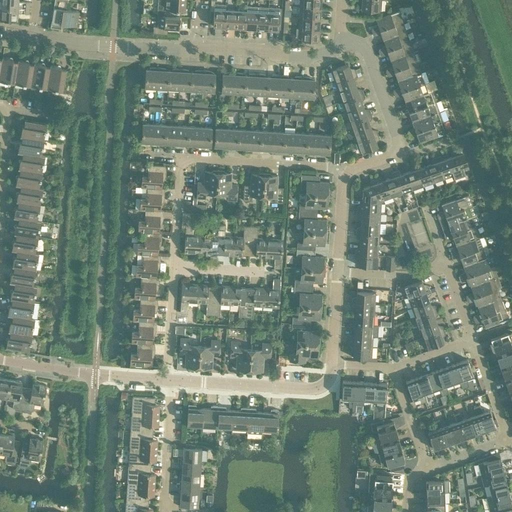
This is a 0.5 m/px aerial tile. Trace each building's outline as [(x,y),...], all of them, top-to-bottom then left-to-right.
[(0,0),(0,6),(29,8),(29,2),(18,2),(18,0),(0,0)] [(66,10),(67,0),(54,0),(50,27),(61,29),(61,28),(60,28),(61,24),(76,27),(79,12),(66,10)] [(159,9),(159,16),(173,17),(173,16),(173,10),(185,11),(185,0),(164,0),(163,9),(159,9)] [(381,0),(356,0),(357,2),(362,2),(361,10),(367,10),(367,15),(375,15),(378,13),(378,11),(381,11),(381,0)] [(213,26),(224,27),(225,10),(225,5),(214,4),(213,26)] [(29,8),(0,6),(0,19),(17,20),(17,14),(29,14),(29,8)] [(246,28),(256,29),(258,7),(247,6),(247,11),(246,28)] [(256,29),(267,30),(268,8),(258,7),(256,29)] [(300,7),(299,17),(320,19),(320,8),(300,7)] [(268,8),(267,30),(278,30),(280,8),(268,8)] [(224,27),(235,28),(236,11),(225,10),(224,27)] [(235,28),(246,28),(247,11),(236,11),(235,28)] [(379,30),(403,22),(399,11),(376,19),(379,28),(379,30)] [(173,17),(159,16),(158,27),(153,27),(153,34),(167,34),(168,28),(179,29),(180,17),(173,16),(173,17)] [(299,17),(299,28),(319,30),(320,19),(299,17)] [(379,28),(374,29),(376,34),(380,32),(383,40),(407,32),(403,22),(379,30),(379,28)] [(319,30),(299,28),(298,39),(318,41),(319,30)] [(387,50),(410,42),(407,32),(383,40),(386,48),(387,50)] [(386,48),(382,49),(383,54),(387,52),(390,61),(414,52),(410,42),(387,50),(386,48)] [(394,71),(417,62),(422,61),(418,51),(414,52),(390,61),(393,69),(394,71)] [(7,82),(15,84),(18,62),(13,61),(13,59),(2,57),(2,59),(0,72),(0,80),(7,82)] [(23,85),(31,86),(34,64),(29,63),(29,62),(18,60),(18,62),(15,84),(15,83),(23,84),(23,85)] [(39,87),(47,89),(50,67),(45,66),(45,64),(34,62),(34,64),(31,86),(39,87)] [(389,70),(391,75),(395,73),(397,81),(421,73),(417,62),(394,71),(393,69),(389,70)] [(331,70),(335,81),(356,73),(355,69),(351,71),(348,64),(337,68),(331,70)] [(50,67),(47,89),(47,88),(55,89),(55,90),(63,91),(67,70),(61,69),(61,67),(50,65),(50,67)] [(145,87),(156,88),(158,67),(149,68),(149,69),(146,69),(145,87)] [(156,88),(168,88),(169,70),(166,70),(166,69),(158,67),(156,88)] [(168,88),(179,89),(180,69),(172,69),(172,71),(169,70),(168,88)] [(179,89),(191,90),(192,72),(188,72),(189,70),(180,69),(179,89)] [(191,90),(202,90),(203,70),(195,70),(195,72),(192,72),(191,90)] [(203,70),(202,90),(214,91),(215,73),(211,73),(211,71),(203,70)] [(401,91),(425,83),(429,81),(425,71),(421,73),(397,81),(400,89),(401,91)] [(221,92),(233,92),(234,72),(226,72),(226,74),(222,74),(221,92)] [(233,92),(244,93),(246,75),(242,75),(242,73),(234,72),(233,92)] [(244,93),(256,94),(257,73),(249,74),(249,75),(246,75),(244,93)] [(256,94),(267,94),(268,76),(265,76),(265,75),(257,73),(256,94)] [(335,81),(338,91),(356,85),(353,78),(358,77),(356,73),(335,81)] [(267,94),(279,95),(280,75),(272,75),(272,77),(268,76),(267,94)] [(279,95),(290,96),(291,78),(288,78),(288,76),(280,75),(279,95)] [(290,96),(302,96),(303,76),(295,76),(295,78),(291,78),(290,96)] [(303,76),(302,96),(314,97),(314,87),(315,79),(311,79),(311,77),(303,76)] [(405,101),(428,93),(432,91),(429,81),(425,83),(401,91),(400,89),(396,90),(398,95),(402,93),(405,101)] [(338,91),(342,101),(364,93),(362,90),(358,91),(356,85),(338,91)] [(408,111),(432,103),(436,102),(432,91),(428,93),(405,101),(408,109),(408,111)] [(342,101),(345,111),(363,105),(360,99),(365,97),(364,93),(342,101)] [(332,104),(329,94),(322,96),(325,107),(332,104)] [(409,114),(412,122),(440,112),(436,102),(432,103),(408,111),(408,109),(403,110),(405,115),(409,114)] [(345,111),(349,121),(371,114),(369,110),(365,112),(363,105),(345,111)] [(412,122),(415,130),(416,132),(443,122),(440,112),(412,122)] [(349,121),(352,132),(370,125),(368,119),(372,117),(371,114),(349,121)] [(20,136),(22,137),(22,136),(44,140),(43,139),(45,132),(47,123),(25,120),(24,126),(22,125),(20,136)] [(411,131),(412,136),(416,134),(419,143),(447,133),(443,122),(416,132),(415,130),(411,131)] [(145,143),(153,145),(154,124),(142,124),(141,142),(145,142),(145,143)] [(161,143),(164,143),(165,125),(154,124),(153,145),(161,144),(161,143)] [(167,145),(175,146),(177,126),(165,125),(164,143),(167,143),(167,145)] [(352,132),(356,142),(378,134),(377,130),(372,132),(370,125),(352,132)] [(184,144),(187,144),(188,126),(177,126),(175,146),(184,146),(184,144)] [(190,146),(198,148),(199,127),(188,126),(187,144),(190,145),(190,146)] [(199,127),(198,148),(206,147),(207,146),(210,146),(211,128),(199,127)] [(217,148),(226,149),(227,129),(215,128),(214,146),(218,146),(217,148)] [(234,147),(237,148),(238,130),(227,129),(226,149),(234,149),(234,147)] [(240,149),(248,151),(250,130),(238,130),(237,148),(240,148),(240,149)] [(257,149),(260,149),(261,131),(250,130),(248,151),(257,150),(257,149)] [(263,151),(271,152),(273,132),(261,131),(260,149),(263,149),(263,151)] [(280,150),(283,150),(284,132),(273,132),(271,152),(280,152),(280,150)] [(286,152),(294,153),(295,133),(284,132),(283,150),(286,151),(286,152)] [(303,152),(306,152),(307,134),(295,133),(294,153),(302,153),(303,152)] [(309,154),(317,155),(318,135),(307,134),(306,152),(309,152),(309,154)] [(378,134),(356,142),(360,153),(362,152),(377,146),(375,139),(379,138),(378,134)] [(318,135),(317,155),(325,155),(325,153),(329,153),(330,135),(318,135)] [(18,152),(23,153),(44,156),(45,156),(41,155),(42,148),(43,148),(44,140),(22,136),(22,137),(21,142),(19,141),(18,152)] [(454,156),(447,158),(453,176),(454,178),(465,174),(464,171),(469,170),(461,148),(452,152),(454,156)] [(18,169),(20,169),(42,172),(41,172),(43,164),(44,156),(23,153),(22,158),(20,158),(18,169)] [(439,156),(436,157),(443,179),(453,176),(447,158),(441,161),(439,156)] [(433,163),(427,165),(433,183),(443,179),(436,157),(432,159),(433,163)] [(419,163),(415,165),(423,186),(433,183),(427,165),(420,168),(419,163)] [(141,188),(147,188),(162,189),(162,188),(163,173),(165,173),(165,166),(149,165),(148,176),(142,176),(141,188)] [(413,170),(406,173),(413,190),(423,186),(415,165),(411,166),(413,170)] [(16,185),(21,186),(21,185),(43,189),(43,188),(39,188),(40,180),(41,180),(42,172),(20,169),(19,174),(17,174),(16,185)] [(205,192),(217,193),(218,170),(213,170),(210,172),(206,172),(206,171),(205,171),(204,183),(198,183),(197,198),(205,198),(205,192)] [(218,170),(217,193),(228,194),(228,200),(236,200),(237,185),(230,185),(231,172),(230,172),(230,173),(226,173),(223,170),(218,170)] [(398,171),(395,172),(402,194),(413,190),(406,173),(400,175),(398,171)] [(392,178),(386,180),(392,197),(402,194),(395,172),(391,173),(392,178)] [(251,195),(263,196),(264,173),(259,173),(256,175),(252,175),(252,174),(251,174),(250,186),(244,186),(243,201),(251,201),(251,195)] [(264,173),(263,196),(274,197),(274,203),(282,203),(283,188),(276,188),(277,175),(276,175),(276,176),(272,176),(270,173),(264,173)] [(307,182),(306,194),(329,195),(329,190),(327,187),(327,184),(328,184),(328,183),(316,182),(316,176),(301,175),(301,182),(307,182)] [(378,178),(374,179),(382,201),(392,197),(386,180),(379,182),(378,178)] [(363,188),(362,200),(381,201),(382,201),(374,179),(370,180),(372,185),(363,188)] [(16,201),(18,202),(18,201),(40,205),(40,204),(39,204),(41,197),(43,189),(21,185),(21,186),(20,191),(18,190),(16,201)] [(140,210),(146,210),(160,211),(160,210),(161,195),(164,195),(164,188),(162,188),(162,189),(147,188),(146,198),(140,198),(140,210)] [(299,205),(299,212),(314,213),(314,207),(327,208),(327,207),(326,207),(326,203),(329,201),(329,195),(306,194),(305,206),(299,205)] [(456,199),(441,204),(444,213),(445,215),(472,205),(468,195),(461,197),(461,195),(459,195),(456,196),(455,197),(456,199)] [(357,207),(357,211),(380,212),(381,201),(362,200),(362,207),(357,207)] [(14,217),(19,218),(40,221),(41,221),(37,220),(38,213),(39,213),(40,205),(18,201),(18,202),(17,207),(15,206),(14,217)] [(444,213),(440,214),(442,219),(446,217),(448,225),(472,217),(476,215),(472,205),(445,215),(444,213)] [(138,232),(144,232),(159,233),(159,232),(160,217),(162,218),(163,210),(160,210),(160,211),(146,210),(145,221),(139,220),(138,232)] [(361,215),(361,222),(379,223),(380,212),(357,211),(357,215),(361,215)] [(304,219),(304,231),(327,233),(327,227),(325,225),(325,221),(326,221),(326,220),(313,219),(314,213),(299,212),(298,219),(304,219)] [(472,217),(448,225),(451,233),(452,235),(476,227),(479,226),(476,215),(472,217)] [(216,256),(217,253),(218,225),(219,217),(212,217),(211,236),(202,235),(200,254),(210,254),(210,256),(216,256)] [(14,234),(16,234),(38,237),(37,237),(39,229),(40,221),(19,218),(18,223),(16,223),(14,234)] [(184,253),(200,254),(202,235),(192,234),(193,219),(186,219),(184,253)] [(356,229),(356,233),(379,234),(379,223),(361,222),(361,229),(356,229)] [(223,255),(233,256),(234,237),(225,236),(225,225),(218,225),(217,253),(223,254),(223,255)] [(243,255),(249,255),(251,227),(244,226),(243,238),(234,237),(233,256),(243,256),(243,255)] [(255,257),(265,258),(266,239),(257,238),(258,227),(251,227),(249,255),(255,256),(255,257)] [(451,233),(447,234),(449,239),(453,237),(456,245),(479,237),(476,227),(452,235),(451,233)] [(297,243),(296,249),(311,250),(311,244),(324,245),(324,244),(324,240),(326,238),(327,233),(304,231),(303,243),(297,243)] [(137,254),(143,254),(157,255),(158,240),(161,240),(161,233),(159,232),(159,233),(144,232),(144,243),(138,242),(137,254)] [(360,237),(360,244),(378,245),(379,234),(356,233),(355,236),(360,237)] [(12,250),(17,251),(17,250),(38,254),(39,253),(35,253),(36,245),(37,245),(38,237),(16,234),(15,239),(13,239),(12,250)] [(479,237),(456,245),(459,254),(459,256),(483,247),(487,246),(483,236),(479,237)] [(266,239),(265,258),(274,258),(274,268),(281,269),(283,240),(266,239)] [(355,250),(354,254),(377,256),(378,245),(360,244),(359,250),(355,250)] [(459,254),(454,255),(456,260),(460,258),(463,266),(486,258),(483,247),(459,256),(459,254)] [(302,257),(301,268),(324,270),(325,264),(322,262),(323,258),(324,258),(324,257),(310,257),(311,250),(296,249),(296,256),(302,257)] [(12,266),(14,267),(14,266),(36,270),(36,269),(35,269),(37,262),(38,254),(17,250),(17,251),(16,256),(14,255),(12,266)] [(135,276),(141,277),(141,276),(156,277),(157,262),(159,262),(160,255),(157,255),(143,254),(142,265),(136,265),(135,276)] [(377,256),(354,254),(354,258),(359,258),(358,266),(377,267),(377,256)] [(394,257),(387,256),(386,270),(393,271),(394,257)] [(486,258),(463,266),(466,274),(467,276),(490,268),(486,258)] [(10,282),(15,283),(36,286),(37,286),(33,285),(34,278),(35,278),(36,270),(14,266),(14,267),(13,272),(11,271),(10,282)] [(466,274),(462,275),(463,280),(467,278),(470,286),(494,278),(497,277),(494,267),(490,268),(467,276),(466,274)] [(295,280),(294,286),(308,287),(309,281),(322,282),(322,281),(321,281),(321,277),(324,275),(324,270),(301,268),(301,280),(295,280)] [(134,298),(140,299),(140,298),(154,299),(155,284),(158,284),(158,277),(156,277),(141,276),(141,277),(141,287),(135,287),(134,298)] [(494,278),(470,286),(473,295),(474,297),(497,288),(501,287),(497,277),(494,278)] [(272,289),(263,288),(262,307),(279,308),(280,279),(273,278),(272,289)] [(404,286),(408,297),(430,289),(428,286),(424,287),(421,280),(404,286)] [(10,299),(12,299),(34,302),(33,302),(35,294),(36,286),(15,283),(14,288),(12,288),(10,299)] [(188,302),(197,303),(199,284),(182,283),(180,313),(187,313),(188,302)] [(206,315),(213,315),(215,286),(208,286),(208,285),(199,284),(197,303),(207,303),(206,315)] [(221,304),(230,305),(231,286),(221,285),(221,287),(215,286),(213,315),(220,315),(221,304)] [(238,317),(245,317),(247,288),(241,288),(241,287),(231,286),(230,305),(239,305),(238,317)] [(300,294),(299,305),(322,307),(322,301),(320,299),(320,295),(321,295),(321,294),(308,294),(308,287),(294,286),(294,287),(291,287),(291,291),(294,292),(294,293),(300,294)] [(247,288),(245,317),(252,317),(253,306),(262,307),(263,288),(253,287),(253,289),(247,288)] [(473,295),(469,296),(471,301),(475,299),(477,307),(501,298),(497,288),(474,297),(473,295)] [(408,297),(411,307),(429,301),(426,295),(431,293),(430,289),(408,297)] [(352,299),(351,303),(374,304),(375,293),(357,292),(356,299),(352,299)] [(133,320),(139,321),(153,322),(153,321),(154,306),(156,306),(157,299),(154,299),(140,298),(140,299),(139,309),(133,309),(133,320)] [(501,298),(477,307),(480,315),(481,317),(505,309),(501,298)] [(8,315),(13,316),(13,315),(34,319),(35,318),(31,318),(32,310),(33,310),(34,302),(12,299),(11,304),(9,304),(8,315)] [(411,307),(415,317),(437,310),(435,306),(431,308),(429,301),(411,307)] [(356,307),(355,314),(374,315),(374,304),(351,303),(351,307),(356,307)] [(292,317),(292,324),(307,324),(307,318),(320,319),(320,318),(319,318),(319,314),(322,312),(322,307),(299,305),(298,317),(292,317)] [(480,315),(476,316),(478,321),(482,319),(485,328),(508,319),(505,309),(481,317),(480,315)] [(415,317),(419,328),(436,321),(434,315),(438,313),(437,310),(415,317)] [(350,320),(350,324),(373,326),(374,315),(355,314),(355,321),(350,320)] [(8,331),(10,332),(10,331),(32,335),(32,334),(31,334),(33,327),(34,319),(13,315),(13,316),(12,321),(10,320),(8,331)] [(131,343),(137,343),(152,344),(152,343),(153,328),(155,328),(155,321),(153,321),(153,322),(139,321),(138,332),(132,331),(131,343)] [(419,328),(422,338),(444,330),(443,326),(438,328),(436,321),(419,328)] [(297,331),(297,342),(320,344),(320,338),(318,336),(318,332),(319,332),(319,331),(307,331),(307,324),(292,324),(291,330),(297,331)] [(354,328),(354,335),(372,337),(378,337),(378,326),(373,326),(350,324),(350,328),(354,328)] [(444,330),(422,338),(426,348),(427,348),(432,346),(443,342),(441,335),(445,334),(444,330)] [(10,331),(10,332),(9,337),(7,336),(6,347),(29,351),(30,343),(31,343),(32,335),(10,331)] [(401,331),(393,333),(393,340),(403,337),(402,334),(401,331)] [(507,332),(490,338),(495,351),(511,345),(511,332),(508,334),(507,332)] [(349,342),(349,346),(372,347),(372,337),(354,335),(354,342),(349,342)] [(193,368),(198,369),(199,346),(188,345),(188,339),(180,338),(179,354),(186,354),(185,366),(186,366),(191,366),(193,368)] [(199,346),(198,369),(204,369),(206,367),(211,367),(211,368),(212,356),(218,356),(219,341),(211,340),(211,347),(199,346)] [(244,371),(249,372),(250,349),(239,348),(239,342),(231,341),(230,357),(237,357),(236,370),(237,370),(237,369),(241,369),(244,371)] [(411,341),(405,344),(407,350),(413,348),(411,341)] [(320,344),(297,342),(296,354),(290,354),(289,361),(305,362),(305,355),(317,356),(318,355),(317,355),(317,351),(319,349),(320,344)] [(137,343),(137,354),(131,353),(130,365),(150,366),(151,350),(154,351),(154,343),(152,343),(152,344),(137,343)] [(250,349),(249,372),(254,372),(257,370),(262,370),(262,371),(263,359),(269,359),(270,344),(262,343),(262,350),(250,349)] [(511,345),(495,351),(499,364),(511,359),(511,345)] [(372,347),(349,346),(348,350),(353,350),(353,357),(364,358),(371,359),(372,347)] [(467,359),(457,363),(465,388),(469,387),(467,379),(473,376),(467,359)] [(511,359),(499,364),(504,376),(511,373),(511,359)] [(457,363),(447,367),(453,384),(459,381),(462,389),(465,388),(457,363)] [(447,367),(436,370),(445,395),(448,394),(446,386),(453,384),(447,367)] [(436,370),(426,374),(432,391),(438,389),(442,396),(445,395),(436,370)] [(426,374),(416,377),(425,402),(428,401),(426,393),(432,391),(426,374)] [(425,402),(416,377),(405,381),(413,402),(420,399),(422,403),(425,402)] [(0,398),(6,399),(9,380),(0,378),(0,398)] [(15,411),(22,412),(26,387),(21,386),(21,382),(9,380),(6,399),(13,401),(12,407),(15,411)] [(342,381),(341,399),(348,399),(349,407),(352,408),(354,381),(342,381)] [(352,408),(352,411),(355,411),(355,405),(363,405),(363,400),(364,382),(354,381),(352,408)] [(364,382),(363,400),(370,401),(370,409),(371,414),(373,415),(373,409),(375,383),(364,382)] [(26,387),(22,412),(29,413),(33,410),(34,404),(42,405),(44,394),(44,392),(46,392),(46,388),(45,388),(45,385),(33,383),(32,388),(26,387)] [(373,415),(373,420),(384,417),(390,415),(389,410),(385,410),(385,401),(386,384),(375,383),(373,409),(373,415)] [(133,396),(131,414),(158,415),(159,404),(154,404),(155,397),(133,396)] [(187,425),(202,426),(203,408),(195,408),(196,405),(188,404),(187,425)] [(479,405),(476,406),(485,431),(496,427),(490,410),(483,413),(479,405)] [(202,426),(217,427),(218,406),(211,406),(210,409),(203,408),(202,426)] [(217,427),(232,428),(233,410),(225,410),(226,407),(218,406),(217,427)] [(475,416),(469,418),(475,435),(485,431),(476,406),(473,407),(475,416)] [(232,428),(247,429),(248,408),(241,408),(240,411),(233,410),(232,428)] [(262,434),(262,430),(263,412),(255,412),(256,408),(248,408),(247,429),(247,433),(262,434)] [(263,412),(262,430),(277,431),(278,410),(271,409),(270,413),(263,412)] [(459,412),(456,414),(465,438),(475,435),(469,418),(463,420),(459,412)] [(131,414),(130,431),(153,432),(153,426),(158,426),(158,415),(131,414)] [(455,423),(448,425),(454,442),(465,438),(456,414),(453,415),(455,423)] [(378,432),(380,439),(397,434),(393,421),(392,421),(392,418),(370,424),(372,432),(378,432)] [(439,420),(436,421),(444,445),(454,442),(448,425),(442,427),(439,420)] [(444,445),(436,421),(432,422),(434,430),(428,432),(434,449),(444,445)] [(2,433),(0,442),(0,452),(6,454),(5,460),(3,459),(15,465),(19,441),(13,440),(14,435),(7,434),(8,432),(3,431),(3,433),(2,433)] [(130,431),(129,448),(156,450),(157,439),(152,439),(153,432),(130,431)] [(378,453),(383,452),(401,447),(397,434),(380,439),(374,440),(378,453)] [(39,459),(40,450),(41,450),(41,448),(43,448),(43,444),(41,444),(42,439),(30,437),(29,439),(23,439),(19,466),(26,467),(30,464),(31,458),(39,459)] [(178,458),(178,460),(200,461),(201,449),(194,448),(194,445),(186,445),(185,448),(183,448),(183,456),(181,456),(181,458),(178,458)] [(401,447),(383,452),(378,453),(381,466),(388,464),(390,470),(393,469),(402,466),(404,466),(402,460),(404,460),(401,447)] [(129,448),(128,466),(151,467),(151,461),(156,461),(156,450),(129,448)] [(478,463),(481,475),(503,470),(500,458),(478,463)] [(182,464),(182,473),(200,474),(200,461),(178,460),(178,462),(180,462),(180,464),(182,464)] [(128,466),(127,483),(154,485),(155,474),(150,474),(151,467),(128,466)] [(483,486),(488,485),(506,481),(503,470),(481,475),(483,486)] [(176,483),(176,485),(199,487),(200,474),(182,473),(181,482),(179,481),(179,483),(176,483)] [(368,492),(373,492),(391,494),(392,480),(390,480),(391,474),(369,473),(368,492)] [(448,480),(426,481),(426,493),(444,492),(449,492),(448,480)] [(488,485),(491,496),(508,492),(506,481),(488,485)] [(127,483),(126,501),(148,502),(149,496),(153,496),(154,485),(127,483)] [(199,487),(176,485),(176,487),(179,487),(179,489),(181,490),(180,498),(198,500),(199,487)] [(373,492),(373,506),(390,507),(391,494),(373,492)] [(444,492),(426,493),(426,504),(445,504),(444,492)] [(486,497),(489,508),(511,503),(508,492),(491,496),(486,497)] [(126,501),(125,511),(152,511),(153,509),(148,508),(148,502),(126,501)] [(489,511),(511,511),(511,506),(511,503),(489,508),(489,511)]
